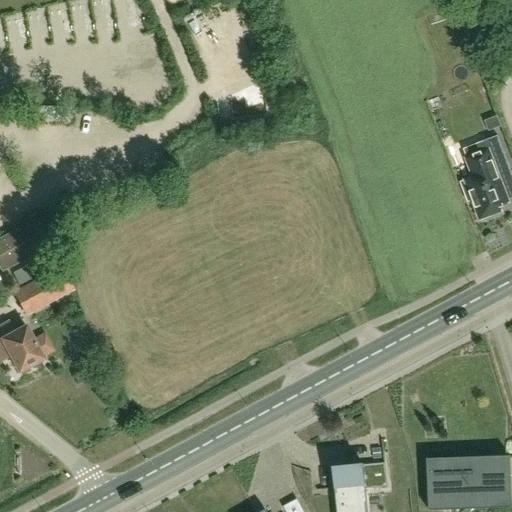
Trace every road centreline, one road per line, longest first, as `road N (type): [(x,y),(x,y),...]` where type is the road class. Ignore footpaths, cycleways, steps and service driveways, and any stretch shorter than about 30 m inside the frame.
road 1 (primary): [(109,494),(490,294)]
road 2 (unclassified): [(109,494),(0,404)]
